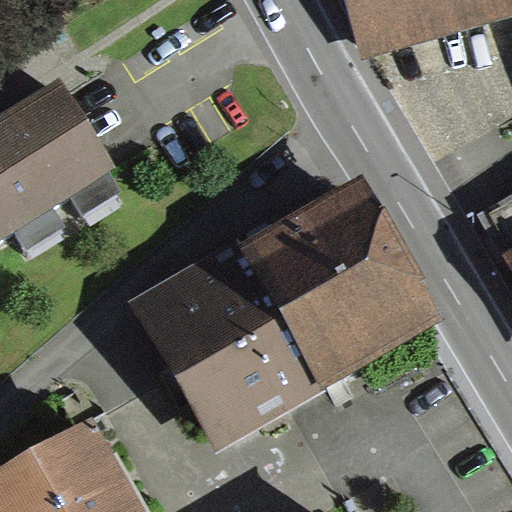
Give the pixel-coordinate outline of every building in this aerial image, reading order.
[(511,0),(345,0),(364,60),(511,15),(511,0)] [(0,232),(95,173),(42,90),(0,116),(0,232)] [(443,318),(361,174),(133,303),(215,447),(443,318)] [(511,252),(503,256),(511,271),(511,199),(489,212),(511,252)] [(150,511),(94,417),(0,469),(0,511),(341,511),(339,511),(150,511)]
